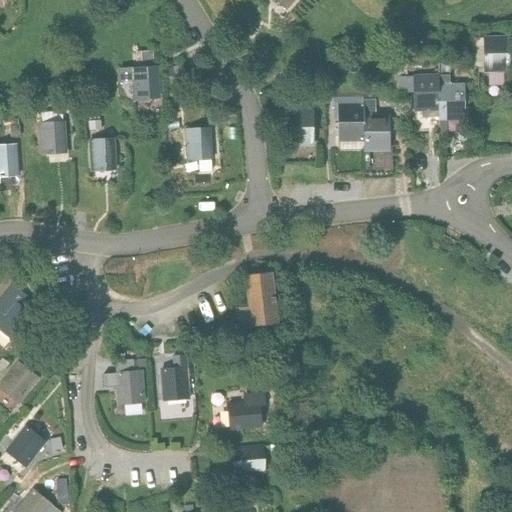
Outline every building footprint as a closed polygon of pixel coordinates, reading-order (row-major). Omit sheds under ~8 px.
[(300,0),(276,0),(290,12),(300,0)] [(511,40),(487,41),(488,75),(511,74),(511,40)] [(161,69),(125,70),(126,80),(134,80),(135,102),(162,101),(161,69)] [(442,77),(416,77),(417,114),(443,114),(442,88),(442,77)] [(467,87),(442,88),(443,114),(443,124),(469,123),(467,87)] [(367,111),(341,110),(340,144),(367,144),(366,119),(367,111)] [(316,115),(290,115),(291,150),(317,150),(316,115)] [(392,118),(366,119),(367,144),(367,155),(393,154),(392,118)] [(67,125),(40,126),(42,159),(69,158),(67,125)] [(213,130),(187,132),(189,164),(215,163),(213,130)] [(116,141),(90,142),(92,175),(118,173),(116,141)] [(19,147),(0,148),(0,181),(21,180),(19,147)] [(275,277),(246,281),(250,312),(238,313),(240,335),(282,329),(275,277)] [(0,312),(3,315),(13,303),(7,299),(0,307),(0,312)] [(34,320),(13,303),(3,315),(0,319),(0,337),(13,347),(34,320)] [(504,375),(468,346),(451,368),(487,397),(503,375),(504,375)] [(41,384),(20,368),(0,393),(22,409),(41,384)] [(198,371),(163,375),(167,407),(201,404),(198,371)] [(145,375),(117,378),(121,411),(148,408),(145,375)] [(511,382),(503,375),(487,397),(471,417),(511,448),(511,382)] [(230,409),(232,437),(266,434),(264,406),(230,409)] [(49,449),(28,431),(6,457),(28,475),(49,449)] [(269,453),(236,455),(237,482),(271,480),(269,453)] [(54,511),(34,496),(21,511),(54,511)]
